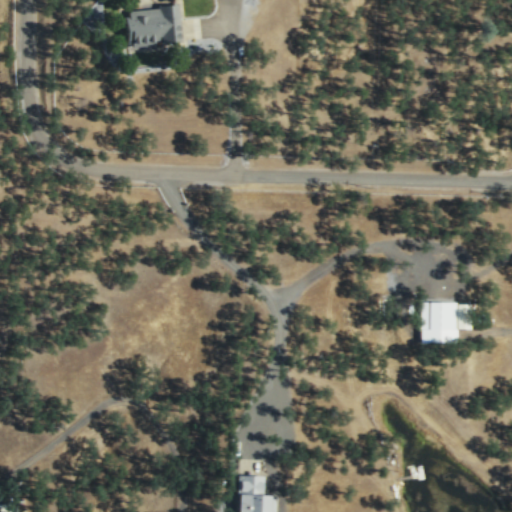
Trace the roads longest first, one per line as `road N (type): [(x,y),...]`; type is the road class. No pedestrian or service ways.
road 1 (residential): [(28,0),(36,127),(84,171),(511,183)]
road 2 (track): [(0,480),(94,408),(127,399),(170,443),(180,511)]
